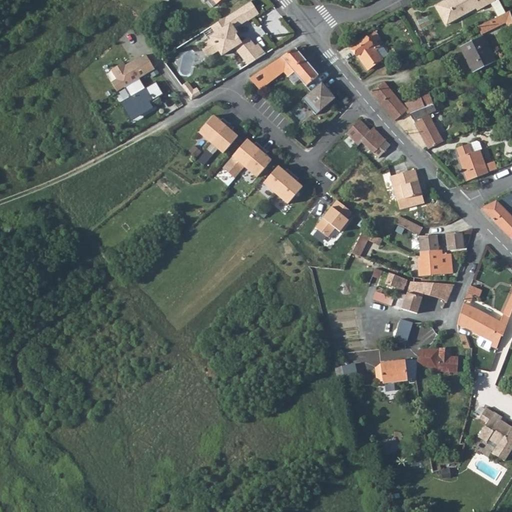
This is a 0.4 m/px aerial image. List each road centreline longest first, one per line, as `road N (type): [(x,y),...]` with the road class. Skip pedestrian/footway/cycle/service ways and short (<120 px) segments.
road 1 (track): [(152,129),(0,203)]
road 2 (residential): [(366,103),(461,204)]
